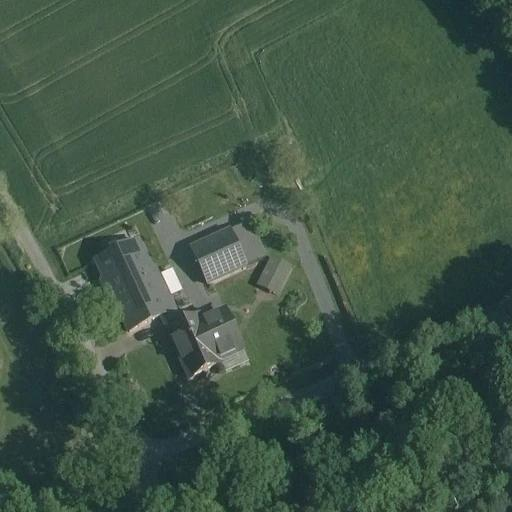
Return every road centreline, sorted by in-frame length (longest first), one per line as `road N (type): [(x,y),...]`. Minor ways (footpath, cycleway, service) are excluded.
road 1 (unclassified): [(145,457),(511,310)]
road 2 (unclassified): [(145,457),(0,190)]
road 3 (unclassified): [(17,511),(145,457)]
